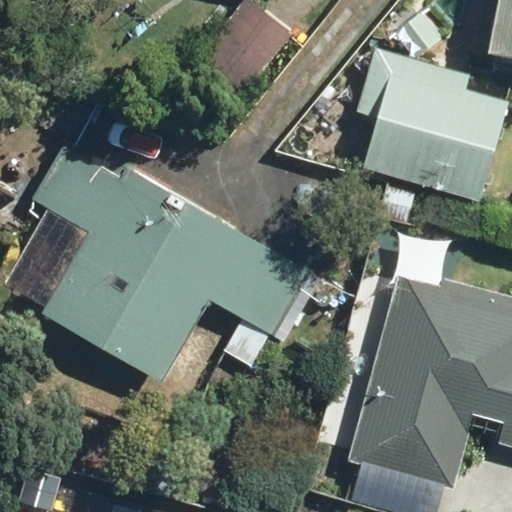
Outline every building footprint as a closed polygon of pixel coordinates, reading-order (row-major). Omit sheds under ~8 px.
[(511,0),(495,0),(486,52),(511,56),(511,0)] [(237,98),(287,42),(253,11),(240,26),(231,18),(194,60),(237,98)] [(469,75),(375,49),(357,111),(377,117),(363,168),(479,200),(507,102),(465,90),(469,75)] [(119,177),(64,146),(33,200),(48,209),(5,284),(44,306),(41,313),(162,381),(209,299),(272,334),(308,271),(188,203),(181,215),(162,205),(169,192),(125,167),(119,177)] [(441,287),(397,275),(348,461),(361,464),(352,500),(399,511),(437,511),(444,487),(454,489),(473,414),(504,422),(498,443),(511,447),(511,296),(444,279),(441,287)]
